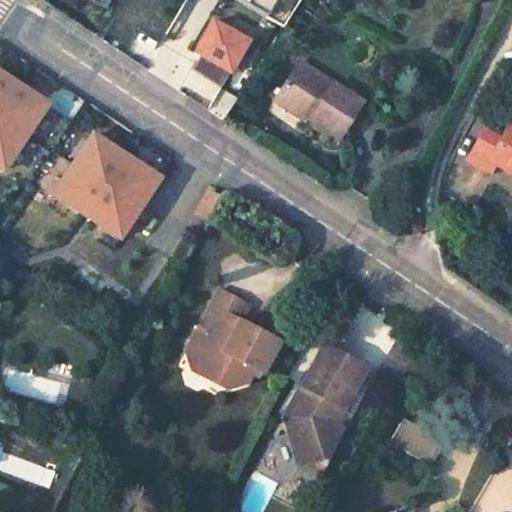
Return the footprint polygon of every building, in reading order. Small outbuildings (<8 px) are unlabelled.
[(237,0),(261,13),(268,0),(237,0)] [(218,87),(246,41),(209,18),(181,65),(218,87)] [(360,98),(296,57),(273,93),(338,134),(360,98)] [(0,157),(7,162),(47,104),(0,71),(0,157)] [(511,168),(511,122),(504,137),(486,126),(468,157),(489,169),(495,159),(511,168)] [(117,239),(158,181),(93,136),(53,194),(117,239)] [(254,299),(226,283),(208,316),(215,320),(211,327),(204,324),(193,344),(210,353),(216,372),(254,299)] [(216,373),(234,383),(254,377),(261,363),(270,368),(287,336),(258,321),(253,329),(243,324),(248,315),(256,300),(254,299),(216,372),(216,373)] [(253,329),(258,321),(248,315),(243,324),(253,329)] [(215,320),(208,316),(204,324),(211,327),(215,320)] [(210,353),(193,344),(200,364),(216,373),(216,372),(210,353)] [(326,348),(288,410),(292,431),(336,353),(326,348)] [(336,353),(292,431),(299,468),(314,460),(326,467),(337,450),(324,422),(336,402),(348,408),(362,388),(356,385),(365,369),(336,353)] [(429,463),(443,439),(403,416),(389,439),(429,463)]
